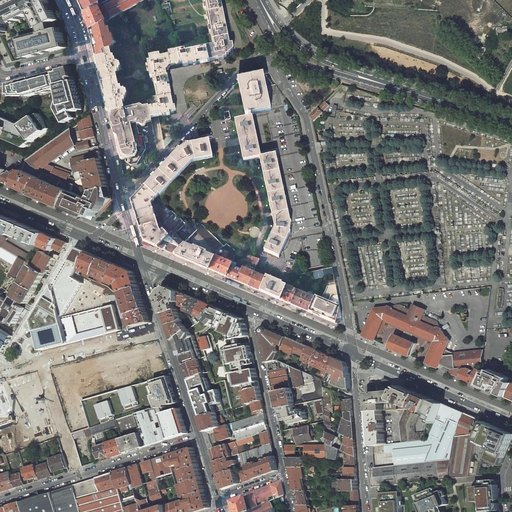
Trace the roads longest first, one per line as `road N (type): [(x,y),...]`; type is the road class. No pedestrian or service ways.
road 1 (residential): [(353,354),(307,117),(268,54)]
road 2 (residential): [(260,52),(135,186),(120,191)]
road 3 (primary): [(429,97),(328,62),(294,40),(264,0)]
road 4 (primary): [(353,354),(511,422)]
road 5 (residential): [(249,308),(285,474)]
road 6 (primary): [(275,36),(318,69),(429,97)]
road 7 (residential): [(353,354),(367,511)]
road 8 (secondary): [(120,191),(85,53)]
road 9 (residential): [(79,475),(39,353)]
road 10 (residential): [(200,438),(79,475)]
road 11 (residential): [(161,322),(39,353)]
road 12 (secondary): [(200,438),(161,322)]
